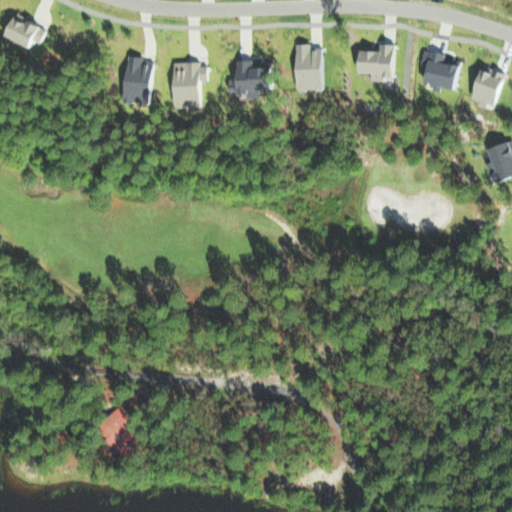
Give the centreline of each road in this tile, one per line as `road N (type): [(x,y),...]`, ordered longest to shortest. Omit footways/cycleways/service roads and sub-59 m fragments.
road 1 (residential): [(0,362),(297,400),(347,451),(361,511)]
road 2 (residential): [(87,0),(223,11),(359,3),(511,40)]
